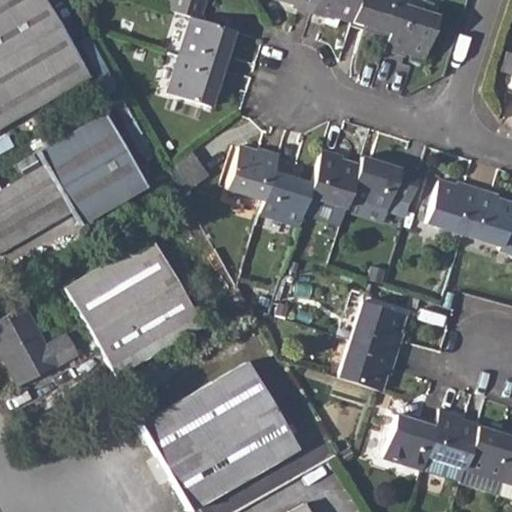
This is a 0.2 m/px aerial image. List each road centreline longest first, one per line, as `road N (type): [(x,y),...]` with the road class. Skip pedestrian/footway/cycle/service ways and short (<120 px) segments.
road 1 (residential): [(295,89),(448,134)]
road 2 (residential): [(448,134),(488,0)]
